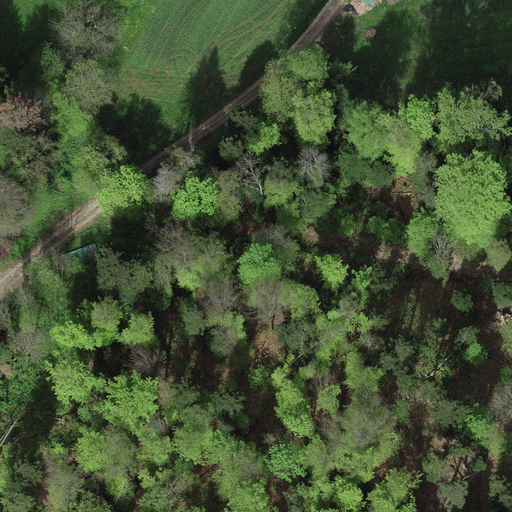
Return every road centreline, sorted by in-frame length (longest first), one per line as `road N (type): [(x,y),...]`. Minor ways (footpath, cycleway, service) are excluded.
road 1 (track): [(0,287),(98,244),(172,223),(284,232),(511,271)]
road 2 (track): [(0,285),(306,45),(334,0)]
